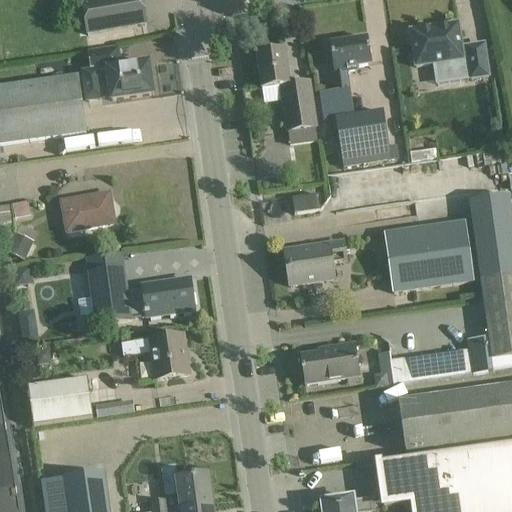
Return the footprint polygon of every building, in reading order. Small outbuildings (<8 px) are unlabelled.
[(88,37),(147,27),(141,0),(109,0),(82,5),(88,37)] [(458,27),(411,34),(416,69),(450,64),(451,72),(469,70),(471,81),(489,79),(484,47),(466,50),(467,52),(462,53),(458,27)] [(321,96),(325,124),(336,123),(343,169),(390,163),(383,115),(354,119),(347,75),(357,74),(356,70),(372,67),(368,40),(330,46),(335,75),(333,76),(335,94),(321,96)] [(310,84),(291,87),(286,53),(257,57),(262,92),(280,89),(287,134),(288,134),(290,147),(318,143),(316,130),(317,130),(310,84)] [(84,76),(88,103),(102,101),(101,95),(111,94),(112,103),(154,97),(150,66),(108,72),(108,74),(98,76),(98,74),(84,76)] [(0,90),(0,148),(86,136),(78,79),(0,90)] [(62,205),(67,236),(115,227),(109,196),(62,205)] [(293,201),(295,217),(322,213),(319,197),(293,201)] [(394,296),(481,284),(481,281),(511,277),(511,215),(510,199),(468,205),(470,224),(405,234),(385,237),(394,296)] [(34,245),(15,237),(6,255),(9,256),(6,263),(19,269),(22,263),(25,264),(34,245)] [(347,263),(344,245),(285,254),(291,289),(334,283),(332,266),(347,263)] [(190,282),(143,289),(143,291),(128,294),(122,256),(86,261),(96,328),(132,323),(132,321),(145,319),(145,321),(194,314),(190,282)] [(150,261),(132,265),(135,281),(153,277),(150,261)] [(31,269),(13,272),(16,289),(33,286),(31,269)] [(511,277),(481,281),(481,284),(489,340),(467,343),(469,353),(390,364),(394,388),(494,374),(492,363),(511,360),(511,277)] [(155,383),(170,381),(189,378),(184,338),(122,347),(124,360),(151,356),(155,383)] [(305,389),(320,387),(361,381),(356,347),(318,352),(319,356),(301,359),(305,389)] [(50,352),(36,354),(38,368),(52,366),(50,352)] [(374,378),(376,390),(389,389),(387,376),(374,378)] [(87,381),(28,390),(34,429),(93,420),(87,381)] [(406,455),(426,452),(511,440),(511,387),(399,403),(406,455)] [(0,425),(0,489),(15,487),(4,425),(0,425)] [(511,511),(511,448),(378,466),(384,509),(413,505),(413,511),(511,511)] [(45,511),(110,511),(106,476),(65,481),(42,484),(45,511)] [(152,511),(174,511),(213,507),(209,477),(176,482),(178,497),(167,498),(168,502),(151,504),(152,511)] [(19,511),(15,487),(0,489),(0,511),(19,511)] [(133,501),(134,511),(150,511),(149,499),(133,501)] [(375,511),(374,501),(354,504),(354,501),(323,505),(323,511),(375,511)]
